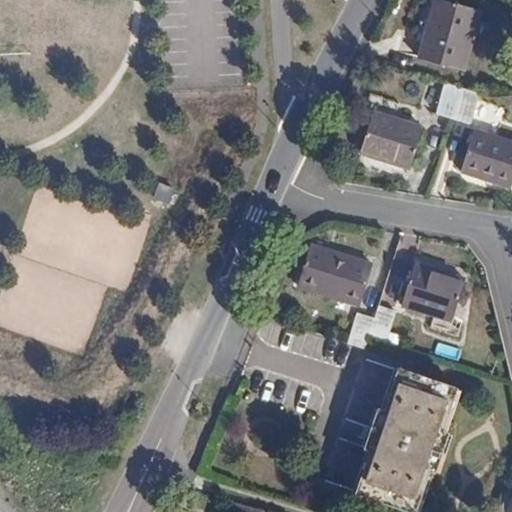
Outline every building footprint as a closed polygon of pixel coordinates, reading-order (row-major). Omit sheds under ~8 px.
[(453,0),(434,0),(416,52),(459,66),(477,8),(453,0)] [(441,80),(431,111),(448,116),(458,85),(441,80)] [(458,85),(448,116),(464,121),(474,89),(458,85)] [(372,100),(356,153),(405,169),(419,125),(396,118),(399,107),(372,100)] [(511,140),(472,128),(458,170),(508,185),(511,171),(511,140)] [(162,184),(155,198),(171,204),(177,191),(162,184)] [(306,246),(293,286),(355,305),(367,264),(306,246)] [(409,265),(396,306),(446,321),(459,279),(409,265)] [(370,315),(365,333),(383,338),(393,307),(374,302),(370,315)] [(353,310),(343,341),(361,346),(365,333),(370,315),(353,310)] [(390,366),(377,408),(372,407),(360,445),(366,446),(352,489),(411,506),(424,464),(431,467),(442,428),(435,426),(448,384),(390,366)]
